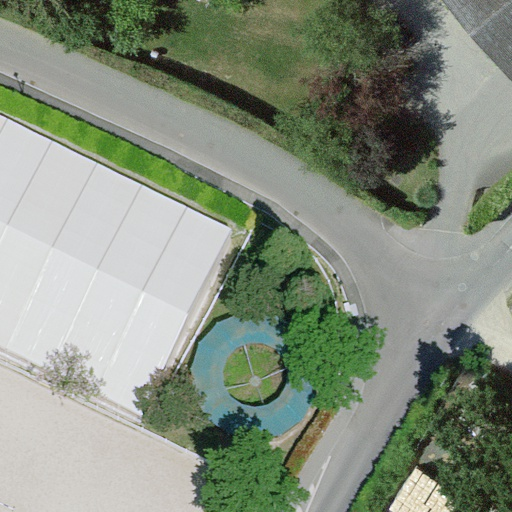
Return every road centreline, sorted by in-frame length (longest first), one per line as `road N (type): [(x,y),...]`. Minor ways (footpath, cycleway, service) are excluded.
road 1 (unclassified): [(443,314),(315,202),(136,108),(0,53)]
road 2 (residential): [(443,314),(328,511)]
